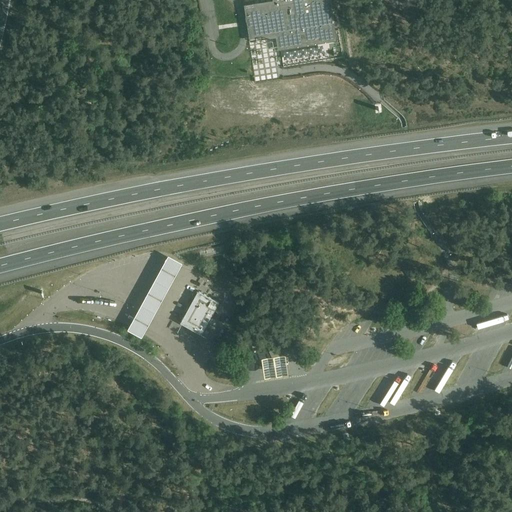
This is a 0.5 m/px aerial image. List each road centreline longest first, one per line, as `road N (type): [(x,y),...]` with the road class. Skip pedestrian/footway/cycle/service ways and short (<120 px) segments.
road 1 (motorway): [(0,265),(238,209),(511,166)]
road 2 (motorway): [(511,137),(203,181),(0,224)]
